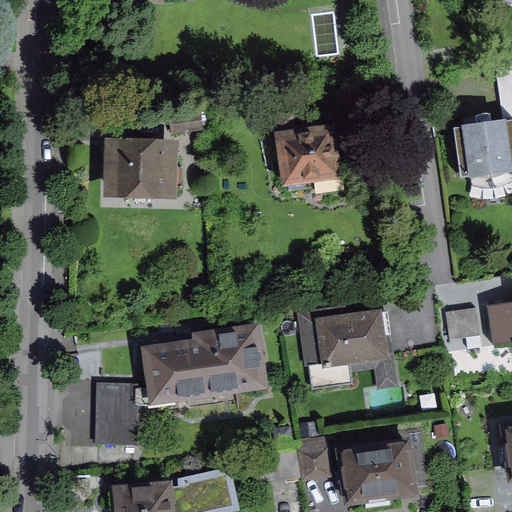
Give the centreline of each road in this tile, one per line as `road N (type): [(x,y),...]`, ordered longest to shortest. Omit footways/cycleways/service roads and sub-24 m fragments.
road 1 (residential): [(33,511),(37,0)]
road 2 (residential): [(402,0),(442,264)]
